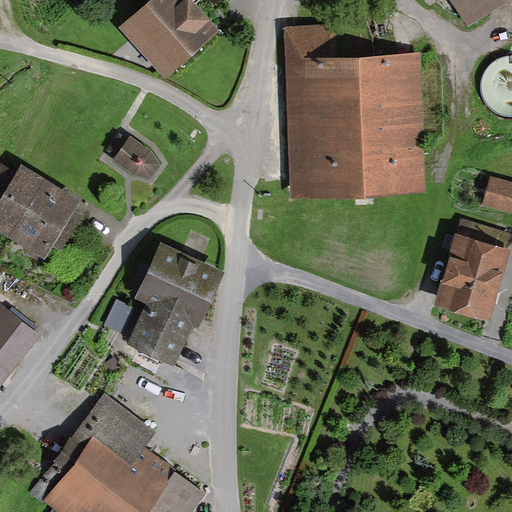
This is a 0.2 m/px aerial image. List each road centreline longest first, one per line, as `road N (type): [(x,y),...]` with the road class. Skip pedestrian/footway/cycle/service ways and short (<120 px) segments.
road 1 (unclassified): [(233,511),(227,468),(236,266),(273,0)]
road 2 (track): [(0,422),(226,137)]
road 3 (track): [(511,357),(279,273),(236,266)]
road 4 (track): [(332,511),(349,437),(379,402),(411,391),(511,433)]
road 5 (track): [(226,137),(190,103),(94,63),(0,43)]
